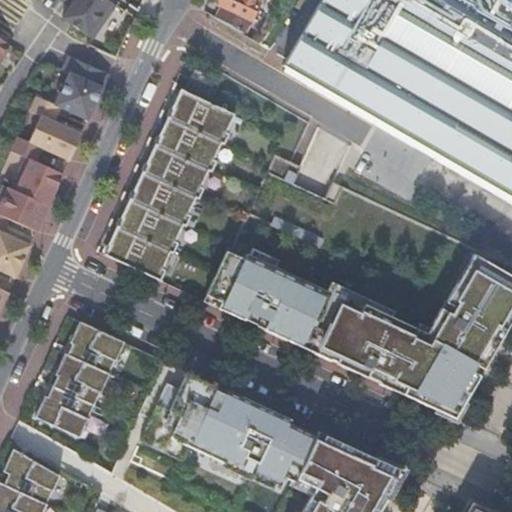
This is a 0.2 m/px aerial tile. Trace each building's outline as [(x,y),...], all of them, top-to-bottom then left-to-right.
[(116,5),(109,0),(61,0),(71,6),(63,18),(92,38),(93,39),(116,5)] [(259,0),(220,0),(218,5),(223,8),(217,20),(242,34),(250,21),(259,0)] [(511,199),(511,0),(320,0),(282,67),(511,199)] [(0,63),(12,46),(5,41),(0,37),(0,63)] [(93,67),(69,56),(63,69),(62,70),(69,73),(55,105),(61,107),(88,120),(103,88),(87,81),(93,67)] [(109,74),(93,67),(87,81),(103,88),(109,74)] [(103,255),(102,256),(160,283),(160,282),(159,281),(164,271),(161,270),(169,253),(172,254),(176,244),(174,242),(182,226),(184,227),(189,217),(186,215),(194,199),(197,200),(202,189),(199,188),(207,171),(210,172),(215,162),(212,161),(220,144),(222,145),(227,135),(225,133),(233,115),(180,90),(170,110),(172,110),(168,118),(167,117),(158,137),(159,138),(156,145),(154,144),(145,164),(147,165),(143,173),(141,172),(132,192),(134,192),(130,200),(129,199),(119,219),(121,220),(117,227),(116,226),(107,246),(108,247),(104,255),(103,255)] [(61,107),(55,105),(37,96),(30,111),(41,116),(29,142),(42,148),(70,160),(82,134),(54,121),(61,107)] [(36,161),(42,148),(29,142),(18,137),(11,151),(26,158),(12,189),(49,206),(63,174),(36,161)] [(300,168),(274,156),(266,174),(292,186),(300,168)] [(341,188),(332,183),(324,201),(333,205),(341,188)] [(37,232),(49,206),(12,189),(3,185),(0,191),(0,231),(3,233),(9,219),(37,232)] [(321,240),(274,217),(270,224),(318,247),(321,240)] [(0,270),(16,277),(30,245),(3,233),(0,231),(0,270)] [(251,249),(248,256),(274,268),(277,261),(251,249)] [(225,252),(205,296),(220,303),(217,309),(243,322),(243,320),(256,326),(255,327),(330,362),(330,361),(335,363),(335,364),(365,379),(366,378),(378,383),(377,384),(454,420),(478,377),(474,374),(478,368),(482,370),(511,318),(511,278),(477,258),(466,277),(461,274),(445,302),(444,303),(453,308),(449,315),(439,309),(428,329),(423,337),(414,333),(416,330),(415,329),(390,318),(363,305),(361,308),(326,292),(274,268),(248,256),(246,255),(243,260),(225,252)] [(472,255),(461,274),(466,277),(477,258),(472,255)] [(330,283),(326,292),(361,308),(363,305),(390,318),(392,312),(330,283)] [(0,311),(9,293),(0,288),(0,311)] [(220,303),(205,296),(202,302),(217,309),(220,303)] [(444,302),(439,309),(449,315),(453,308),(444,303),(445,302),(444,302)] [(123,343),(79,322),(69,344),(71,345),(67,355),(64,354),(54,376),(57,377),(47,398),(44,397),(34,418),(78,439),(87,420),(86,419),(98,394),(99,394),(108,375),(107,374),(113,362),(114,362),(123,343)] [(418,324),(415,329),(416,330),(414,333),(423,337),(428,329),(418,324)] [(240,399),(186,374),(178,390),(166,384),(139,442),(183,463),(189,448),(210,458),(223,464),(221,468),(237,475),(249,481),(250,480),(254,471),(275,480),(279,482),(282,477),(294,482),(295,481),(314,489),(310,496),(300,511),(377,511),(384,501),(385,500),(400,473),(374,461),(375,459),(317,433),(315,437),(288,424),(289,420),(241,398),(240,399)] [(0,511),(42,511),(46,505),(45,505),(51,492),(52,493),(59,477),(12,450),(2,472),(8,475),(3,485),(0,483),(0,511)] [(210,458),(206,466),(235,480),(237,475),(221,468),(223,464),(210,458)] [(384,501),(388,503),(405,473),(375,459),(374,461),(400,473),(385,500),(384,501)] [(254,471),(250,480),(271,490),(275,480),(254,471)] [(294,482),(292,488),(310,496),(314,489),(295,481),(294,482)] [(488,511),(466,502),(459,511),(465,511),(470,504),(486,511),(488,511)]
